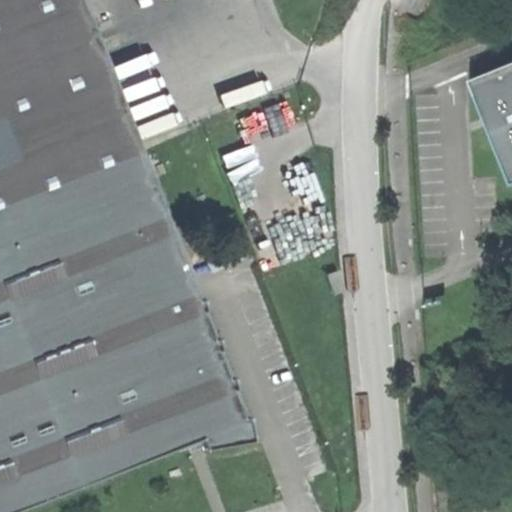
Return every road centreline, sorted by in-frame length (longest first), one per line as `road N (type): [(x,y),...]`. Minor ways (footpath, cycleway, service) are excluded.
road 1 (unclassified): [(388,511),(370,329),(364,81),(381,0)]
road 2 (unknown): [(455,73),(420,80),(261,154),(295,252)]
road 3 (unknown): [(210,266),(308,511)]
road 4 (unknown): [(472,249),(455,73)]
road 5 (unknown): [(364,81),(289,63),(241,0)]
